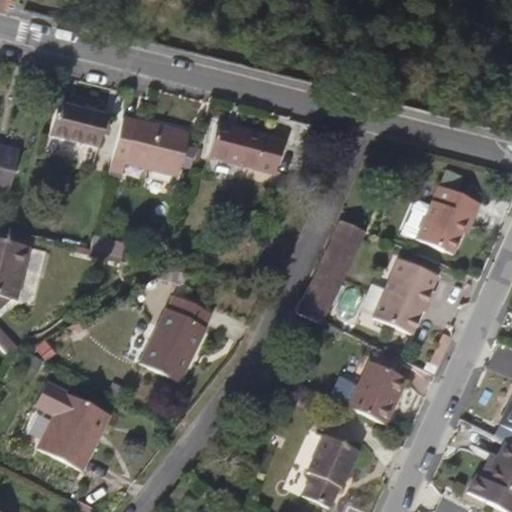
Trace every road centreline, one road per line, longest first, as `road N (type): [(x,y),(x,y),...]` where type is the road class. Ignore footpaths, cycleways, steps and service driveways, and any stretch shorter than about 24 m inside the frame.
road 1 (residential): [(363,115),(333,200),(257,347),(142,511)]
road 2 (residential): [(0,26),(363,115)]
road 3 (residential): [(511,248),(397,511)]
road 4 (residential): [(363,115),(511,154)]
